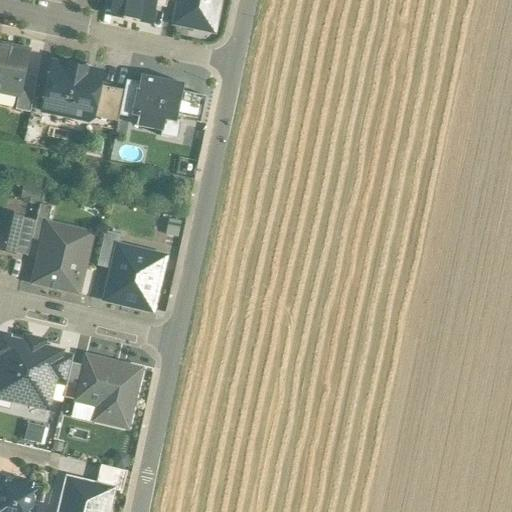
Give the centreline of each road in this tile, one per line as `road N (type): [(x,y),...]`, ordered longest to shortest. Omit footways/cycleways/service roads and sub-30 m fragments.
road 1 (residential): [(175,344),(235,63)]
road 2 (residential): [(0,8),(235,63)]
road 3 (residential): [(0,304),(175,344)]
road 4 (residential): [(140,511),(175,344)]
